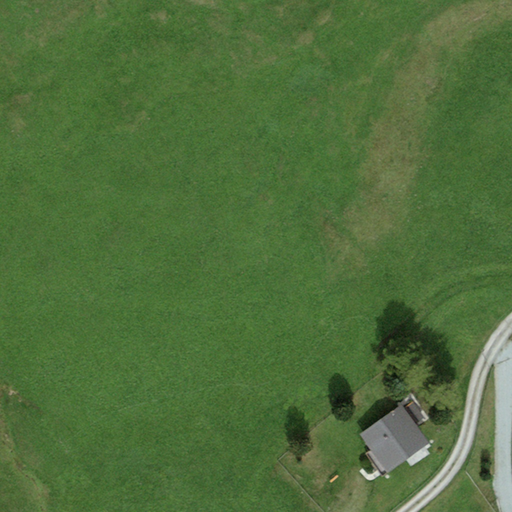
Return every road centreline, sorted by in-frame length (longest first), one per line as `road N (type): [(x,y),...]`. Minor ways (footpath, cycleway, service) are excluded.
road 1 (track): [(511,324),(483,364),(461,456),(406,511)]
road 2 (track): [(495,346),(502,352),(503,491),(511,511)]
